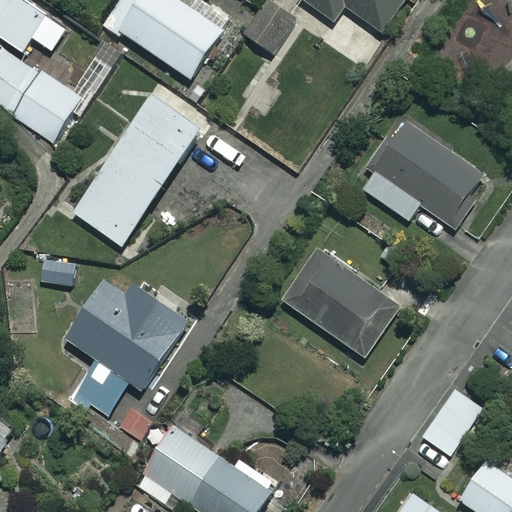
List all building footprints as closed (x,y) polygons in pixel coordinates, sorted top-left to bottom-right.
[(48,15),(24,0),(0,0),(0,35),(24,52),(48,15)] [(223,30),(177,0),(139,0),(139,1),(136,0),(122,0),(107,23),(191,79),(223,30)] [(405,0),(303,0),(334,23),(346,7),(381,33),(405,0)] [(297,21),(267,2),(246,35),(275,54),(297,21)] [(81,97),(3,49),(0,54),(0,100),(53,143),(81,97)] [(208,120),(159,87),(74,214),(124,247),(208,120)] [(403,122),(373,167),(378,170),(364,192),(408,221),(423,200),(450,218),(480,173),(403,122)] [(400,308),(321,252),(286,303),(365,358),(400,308)] [(78,263),(46,260),(44,283),(75,286),(78,263)] [(127,295),(104,281),(67,341),(96,359),(75,394),(111,417),(132,384),(145,392),(189,320),(132,286),(127,295)] [(485,408),(458,389),(424,437),(451,456),(485,408)] [(0,452),(18,430),(0,416),(0,486),(5,480),(0,475),(0,452)] [(236,467),(176,428),(138,485),(169,506),(175,496),(200,511),(258,511),(277,484),(240,460),(236,467)] [(511,511),(511,479),(486,462),(459,500),(476,511),(511,511)] [(439,511),(415,495),(402,511),(439,511)]
